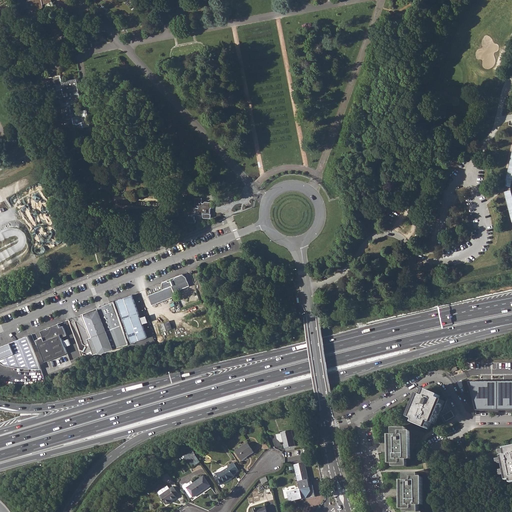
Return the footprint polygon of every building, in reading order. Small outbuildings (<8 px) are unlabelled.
[(29,8),(31,9),(32,9),(41,7),(43,6),(43,5),(43,3),(51,1),(51,0),(28,0),(28,2),(29,8)] [(0,10),(0,22),(15,12),(9,4),(0,10)] [(79,122),(71,124),(70,118),(79,116),(75,97),(78,96),(73,71),(58,74),(61,90),(55,91),(57,102),(58,101),(64,133),(81,129),(79,122)] [(188,222),(196,222),(196,219),(195,219),(195,215),(193,215),(194,213),(203,214),(204,217),(211,217),(212,213),(211,213),(211,207),(212,207),(212,202),(211,201),(204,201),(204,202),(204,203),(202,203),(202,198),(195,198),(195,205),(198,205),(198,207),(182,206),(182,211),(180,211),(180,219),(188,220),(188,222)] [(148,295),(152,305),(175,296),(174,292),(189,286),(185,277),(181,274),(162,281),(162,286),(163,289),(148,295)] [(147,335),(132,294),(116,300),(132,341),(147,335)] [(128,343),(112,301),(83,313),(91,336),(89,336),(86,338),(92,354),(128,343)] [(91,336),(83,313),(80,314),(89,336),(91,336)] [(162,331),(171,328),(169,321),(160,323),(162,331)] [(35,339),(44,360),(67,352),(62,338),(65,336),(60,324),(58,325),(57,323),(40,330),(42,336),(35,339)] [(16,367),(41,368),(26,335),(0,345),(0,362),(3,364),(16,367)] [(479,411),(511,410),(511,387),(475,386),(479,411)] [(411,425),(424,430),(426,424),(429,426),(441,400),(438,399),(439,396),(427,390),(424,396),(421,395),(409,420),(412,422),(411,425)] [(446,421),(455,416),(452,410),(443,415),(446,421)] [(393,463),(393,467),(407,467),(407,460),(411,460),(409,431),(406,432),(406,428),(392,429),(392,435),(388,435),(389,464),(393,463)] [(281,433),(284,448),(295,446),(292,430),(281,433)] [(236,451),(242,460),(254,452),(248,442),(236,451)] [(511,483),(511,447),(505,449),(507,455),(503,456),(509,484),(511,483)] [(201,461),(196,454),(191,457),(192,458),(195,463),(196,465),(201,461)] [(229,467),(218,474),(215,476),(221,485),(232,478),(231,476),(233,474),(237,472),(234,467),(236,465),(234,461),(228,465),(229,467)] [(290,502),(307,498),(307,499),(316,497),(313,485),(310,486),(305,462),(295,465),(300,489),(288,492),(290,502)] [(418,511),(419,507),(423,507),(422,479),(418,479),(418,475),(404,476),(404,482),(401,482),(401,511),(405,511),(404,511),(418,511)] [(188,488),(194,497),(211,486),(205,477),(194,484),(188,488)] [(194,497),(188,488),(194,484),(193,481),(189,484),(187,483),(184,484),(184,486),(191,498),(194,497)] [(168,485),(158,492),(161,495),(171,489),(168,485)] [(161,495),(167,504),(177,497),(176,495),(179,493),(174,486),(171,489),(161,495)]
